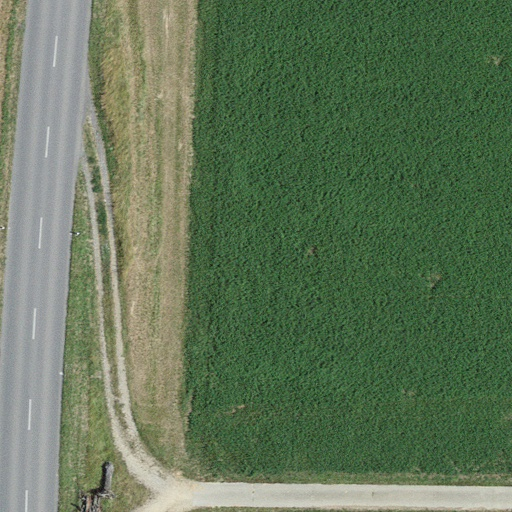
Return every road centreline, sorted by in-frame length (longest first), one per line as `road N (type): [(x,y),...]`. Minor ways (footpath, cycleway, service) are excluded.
road 1 (secondary): [(31,511),(67,0)]
road 2 (track): [(154,511),(174,493),(129,450),(96,191),(58,115)]
road 3 (track): [(174,493),(511,498)]
